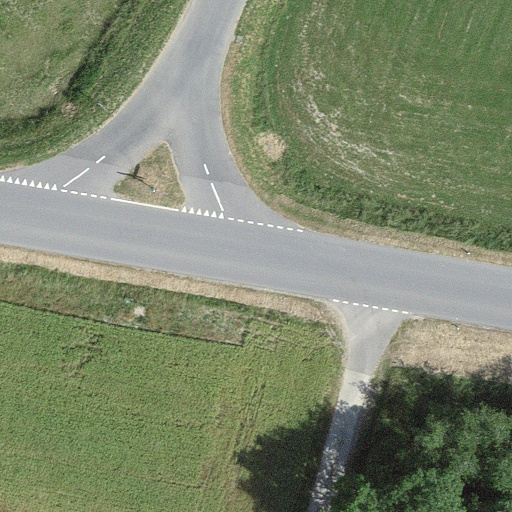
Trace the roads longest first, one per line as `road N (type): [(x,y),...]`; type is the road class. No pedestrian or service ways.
road 1 (tertiary): [(511,289),(106,222)]
road 2 (track): [(401,271),(334,511)]
road 3 (tertiary): [(106,222),(218,0)]
